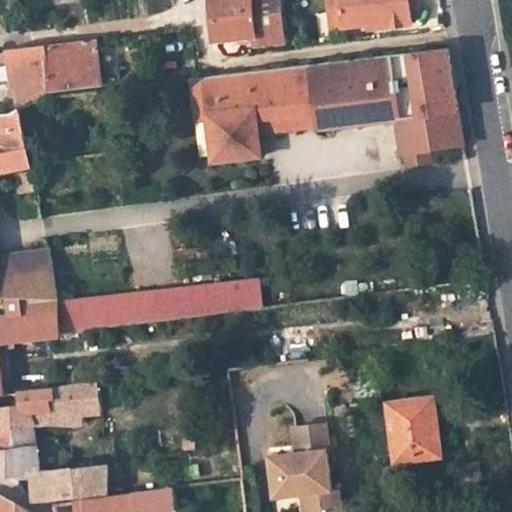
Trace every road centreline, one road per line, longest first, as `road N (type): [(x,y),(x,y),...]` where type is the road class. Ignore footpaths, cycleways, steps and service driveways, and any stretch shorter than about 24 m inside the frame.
road 1 (unknown): [(456,34),(217,63),(206,58),(199,25),(186,18),(111,27)]
road 2 (unclassified): [(511,256),(475,0)]
